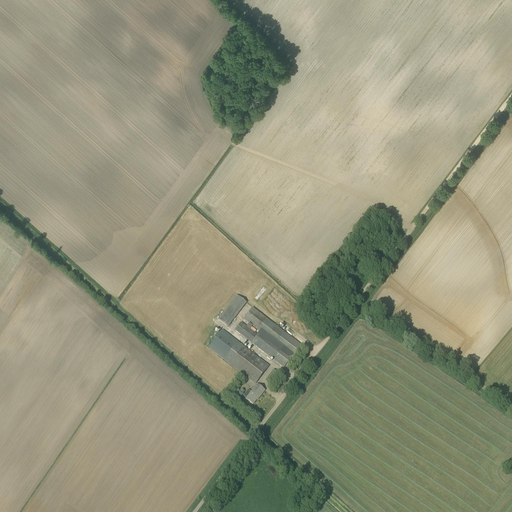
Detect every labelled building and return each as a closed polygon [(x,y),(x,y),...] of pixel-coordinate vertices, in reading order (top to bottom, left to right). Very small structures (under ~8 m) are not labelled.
[(228,327),(247,303),(237,295),(218,319),(228,327)] [(261,306),(269,308),(272,298),(264,296),(262,303),(261,306)] [(271,312),(277,316),(282,309),(277,305),(271,312)] [(293,357),(302,346),(253,308),(244,320),(259,331),(257,335),(241,323),(235,331),(284,368),(292,357),(293,357)] [(269,366),(222,330),(208,348),(255,385),(269,366)] [(293,334),(292,338),(302,343),(304,340),(293,334)] [(274,369),(266,378),(271,382),(279,373),(274,369)] [(257,385),(251,392),(251,393),(246,399),(253,405),(258,398),(259,399),(265,391),(257,385)]
